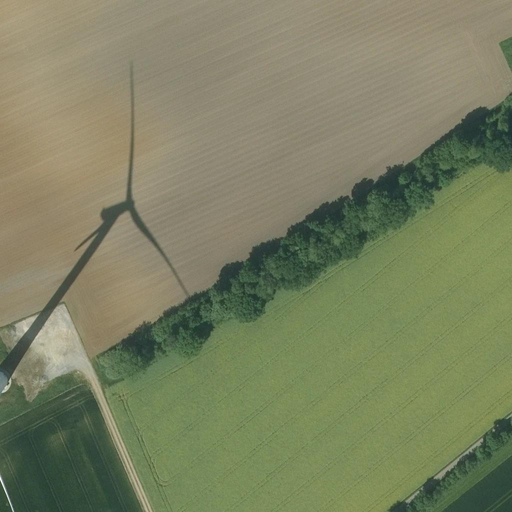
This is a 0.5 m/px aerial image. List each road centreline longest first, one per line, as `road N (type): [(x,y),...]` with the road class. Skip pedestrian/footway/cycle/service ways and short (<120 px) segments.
road 1 (track): [(147,511),(75,350),(24,363)]
road 2 (unclassified): [(398,511),(511,418)]
